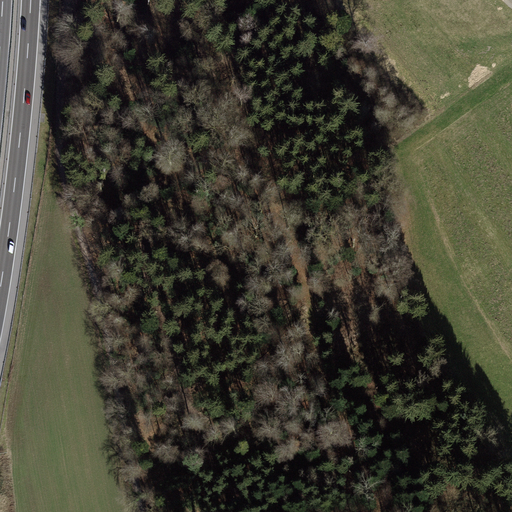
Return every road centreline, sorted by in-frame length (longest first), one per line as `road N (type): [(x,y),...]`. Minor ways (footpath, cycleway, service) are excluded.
road 1 (track): [(169,0),(223,96),(302,278),(313,365),(380,511)]
road 2 (track): [(146,511),(57,164),(67,0)]
road 3 (motorway): [(0,291),(31,0)]
